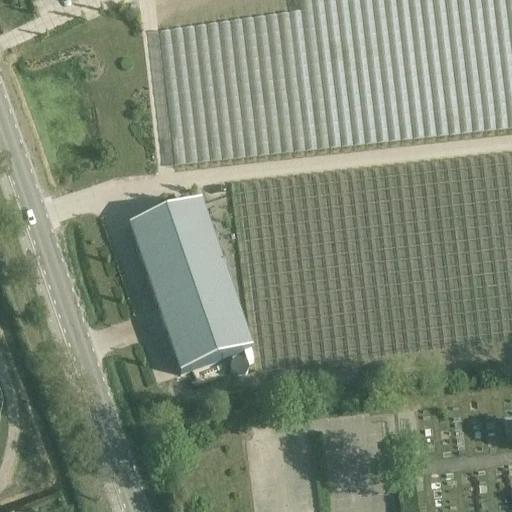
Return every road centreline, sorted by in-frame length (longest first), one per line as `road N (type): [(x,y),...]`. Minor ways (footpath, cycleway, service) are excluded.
road 1 (unknown): [(511,142),(29,195)]
road 2 (tertiary): [(138,511),(0,110)]
